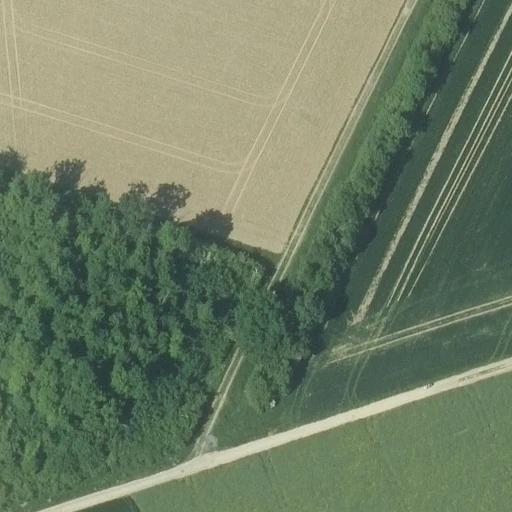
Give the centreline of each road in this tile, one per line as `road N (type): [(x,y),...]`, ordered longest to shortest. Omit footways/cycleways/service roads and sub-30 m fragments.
road 1 (track): [(181,472),(411,0)]
road 2 (track): [(81,511),(181,472),(511,382)]
